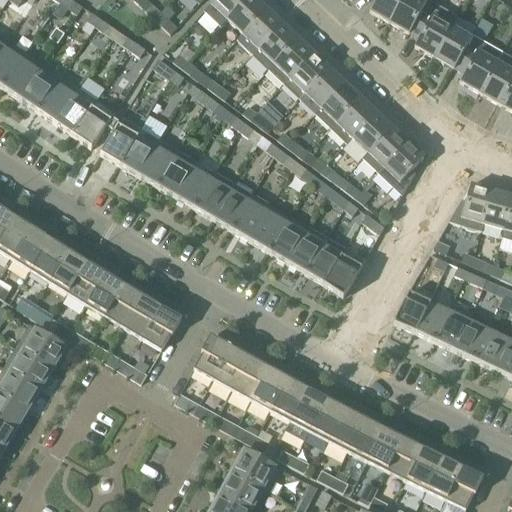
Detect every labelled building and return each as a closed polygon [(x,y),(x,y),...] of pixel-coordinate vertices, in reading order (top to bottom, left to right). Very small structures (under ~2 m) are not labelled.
[(10,0),(8,4),(6,7),(20,16),(27,5),(19,0),(10,0)] [(52,0),(49,6),(55,10),(62,0),(52,0)] [(65,0),(63,0),(58,7),(67,13),(73,5),(65,0)] [(219,30),(226,23),(247,0),(216,0),(203,15),(219,30)] [(247,0),(226,23),(241,38),(265,13),(251,0),(247,0)] [(377,0),(368,15),(388,26),(403,0),(377,0)] [(403,0),(388,26),(407,37),(421,13),(421,14),(426,6),(425,6),(414,0),(403,0)] [(426,6),(421,14),(421,13),(407,37),(408,38),(408,37),(418,42),(413,50),(433,62),(451,30),(457,20),(427,3),(425,6),(426,6)] [(145,16),(153,23),(159,16),(152,9),(145,16)] [(236,44),(252,59),(281,27),(265,13),(241,38),(236,44)] [(159,16),(153,23),(169,39),(176,32),(159,16)] [(85,25),(94,31),(99,23),(91,17),(85,25)] [(99,23),(94,31),(103,37),(108,29),(99,23)] [(482,43),(490,29),(481,23),(476,31),(473,37),(482,43)] [(252,59),(267,73),(297,42),(281,27),(252,59)] [(433,62),(452,72),(465,48),(466,49),(470,42),(451,30),(433,62)] [(62,38),(55,34),(49,43),(56,47),(62,38)] [(465,48),(452,72),(453,73),(453,72),(463,77),(458,86),(478,97),(496,66),(502,55),(472,39),(470,42),(466,49),(465,48)] [(121,49),(130,55),(135,48),(126,42),(121,49)] [(267,73),(283,88),(312,57),(297,42),(267,73)] [(0,53),(0,91),(0,92),(24,56),(6,44),(0,53)] [(135,48),(130,55),(139,62),(144,54),(135,48)] [(0,92),(18,104),(42,69),(24,56),(0,92)] [(283,88),(299,103),(328,72),(312,57),(283,88)] [(172,66),(180,73),(186,65),(177,59),(172,66)] [(153,71),(169,83),(174,76),(158,64),(153,71)] [(186,65),(180,73),(189,79),(194,72),(186,65)] [(478,97),(497,108),(511,80),(511,75),(496,66),(478,97)] [(18,104),(36,116),(60,81),(42,69),(18,104)] [(299,103),(314,118),(344,87),(328,72),(299,103)] [(174,76),(169,83),(177,90),(183,82),(174,76)] [(511,80),(497,108),(511,116),(511,80)] [(36,116),(54,128),(78,93),(60,81),(36,116)] [(206,93),(215,99),(221,91),(212,85),(206,93)] [(314,118),(330,133),(359,102),(344,87),(314,118)] [(221,91),(215,99),(224,105),(229,98),(221,91)] [(54,128),(71,141),(96,105),(78,93),(54,128)] [(195,103),(204,109),(209,102),(201,96),(195,103)] [(209,102),(204,109),(212,116),(218,108),(209,102)] [(346,148),(351,142),(375,117),(359,102),(330,133),(346,148)] [(96,105),(71,141),(72,141),(89,155),(90,153),(114,118),(96,105)] [(218,126),(221,122),(227,115),(222,111),(216,119),(214,122),(218,126)] [(241,119),(250,125),(255,117),(247,111),(241,119)] [(255,117),(250,125),(267,138),(273,130),(255,117)] [(351,142),(367,157),(391,131),(375,117),(351,142)] [(98,161),(118,170),(140,133),(121,122),(98,161)] [(230,129),(238,136),(244,128),(235,122),(230,129)] [(244,128),(238,136),(247,142),(253,134),(244,128)] [(391,131),(367,157),(361,162),(376,177),(382,171),(406,145),(391,131)] [(118,170),(137,181),(158,144),(140,133),(118,170)] [(276,145),(284,151),(290,144),(281,137),(276,145)] [(137,181),(155,192),(177,155),(158,144),(137,181)] [(290,144),(284,151),(293,158),(299,150),(290,144)] [(406,145),(382,171),(376,177),(401,200),(414,177),(413,176),(410,174),(423,162),(406,145)] [(264,155),(273,162),(279,154),(270,148),(264,155)] [(279,154),(273,162),(282,168),(287,160),(279,154)] [(155,192),(174,203),(192,173),(196,166),(177,155),(155,192)] [(311,171),(319,177),(325,169),(316,163),(311,171)] [(325,169),(319,177),(328,183),(333,176),(325,169)] [(174,203),(193,214),(210,183),(192,173),(174,203)] [(299,181),(308,188),(314,180),(305,174),(299,181)] [(193,214),(211,224),(233,187),(214,177),(210,183),(193,214)] [(314,180),(308,188),(317,194),(322,187),(314,180)] [(211,224),(230,235),(252,198),(233,187),(211,224)] [(480,236),(483,228),(482,228),(491,195),(469,188),(464,205),(461,205),(462,204),(461,203),(448,226),(480,236)] [(346,197),(354,203),(360,196),(351,189),(346,197)] [(483,228),(502,234),(511,201),(491,195),(482,228),(483,228)] [(360,196),(354,203),(363,210),(368,202),(360,196)] [(230,235),(249,246),(271,209),(252,198),(230,235)] [(334,207),(343,214),(348,206),(340,200),(334,207)] [(500,241),(511,244),(511,200),(511,201),(502,234),(500,241)] [(348,206),(343,214),(351,220),(357,213),(348,206)] [(249,246),(267,257),(289,220),(271,209),(249,246)] [(0,240),(14,218),(2,211),(1,214),(0,213),(0,240)] [(0,240),(0,257),(11,264),(31,233),(24,229),(26,226),(14,218),(0,240)] [(360,227),(369,233),(374,226),(366,219),(360,227)] [(267,257),(286,268),(308,230),(289,220),(267,257)] [(286,268),(305,279),(327,241),(308,230),(286,268)] [(11,264),(29,276),(51,241),(39,234),(37,237),(31,233),(11,264)] [(29,276),(48,287),(67,256),(61,252),(63,249),(51,241),(29,276)] [(305,279),(323,290),(345,252),(327,241),(305,279)] [(345,252),(323,290),(341,303),(365,264),(345,252)] [(48,287),(66,299),(87,264),(75,257),(74,260),(67,256),(48,287)] [(460,266),(470,270),(473,262),(464,257),(460,266)] [(433,271),(442,275),(446,267),(437,262),(433,271)] [(473,262),(470,270),(479,274),(483,266),(473,262)] [(66,299),(85,310),(104,279),(97,275),(99,272),(87,264),(66,299)] [(453,280),(462,284),(466,275),(456,271),(453,280)] [(499,283),(508,287),(511,278),(502,274),(499,283)] [(466,275),(462,284),(472,288),(476,280),(466,275)] [(85,310),(103,321),(124,287),(112,280),(110,283),(104,279),(85,310)] [(103,321),(122,333),(141,301),(134,297),(136,294),(124,287),(103,321)] [(492,297),(502,301),(506,293),(496,288),(492,297)] [(0,289),(0,303),(3,305),(9,295),(0,289)] [(511,295),(506,293),(502,301),(511,306),(511,304),(511,295)] [(392,330),(413,337),(428,306),(407,296),(392,330)] [(122,333),(141,344),(161,309),(149,302),(147,305),(141,301),(122,333)] [(14,312),(27,320),(33,311),(20,303),(14,312)] [(413,337),(433,346),(447,315),(428,306),(413,337)] [(433,346),(452,356),(470,317),(451,308),(447,315),(433,346)] [(161,309),(141,344),(160,355),(179,323),(172,319),(173,316),(161,309)] [(33,311),(27,320),(40,328),(46,319),(33,311)] [(452,356),(472,365),(490,327),(470,317),(452,356)] [(52,336),(65,343),(70,334),(57,326),(52,336)] [(472,365),(491,374),(509,336),(490,327),(472,365)] [(29,330),(15,353),(49,374),(50,373),(54,365),(58,367),(66,352),(29,330)] [(65,343),(83,354),(89,345),(70,334),(65,343)] [(491,374),(511,384),(511,380),(511,337),(509,336),(491,374)] [(193,373),(212,384),(232,349),(219,342),(218,345),(210,341),(193,373)] [(83,354),(102,366),(108,356),(89,345),(83,354)] [(212,384),(231,395),(249,363),(242,359),(244,356),(232,349),(212,384)] [(15,353),(2,373),(37,394),(42,386),(45,388),(53,375),(50,373),(49,374),(15,353)] [(102,366),(121,377),(127,367),(108,356),(102,366)] [(231,395),(250,406),(269,370),(257,364),(255,366),(249,363),(231,395)] [(127,367),(121,377),(140,389),(146,379),(127,367)] [(250,406),(269,416),(287,383),(280,380),(282,377),(269,370),(250,406)] [(0,377),(0,400),(24,415),(25,414),(30,406),(33,408),(40,396),(37,394),(2,373),(0,377)] [(269,416),(288,426),(307,391),(295,384),(293,387),(287,383),(269,416)] [(303,446),(308,437),(325,404),(318,400),(320,397),(307,391),(288,426),(284,436),(303,446)] [(173,408),(193,418),(198,409),(179,398),(173,408)] [(0,426),(13,434),(18,426),(21,428),(28,416),(25,414),(24,415),(0,400),(0,426)] [(308,437),(327,447),(346,411),(333,404),(332,407),(325,404),(308,437)] [(193,418),(212,429),(218,419),(198,409),(193,418)] [(327,447),(346,457),(363,424),(357,420),(358,417),(346,411),(327,447)] [(212,429),(231,440),(237,430),(218,419),(212,429)] [(346,457),(366,467),(384,431),(371,424),(370,427),(363,424),(346,457)] [(0,426),(0,453),(1,454),(1,453),(6,445),(9,447),(16,436),(13,434),(0,426)] [(231,440),(251,450),(256,440),(237,430),(231,440)] [(366,467),(385,476),(402,443),(395,440),(396,437),(384,431),(366,467)] [(256,440),(251,450),(264,457),(269,447),(256,440)] [(385,476),(405,486),(423,450),(410,444),(408,447),(402,443),(385,476)] [(405,486),(424,496),(440,463),(434,459),(435,456),(423,450),(405,486)] [(236,470),(231,478),(267,498),(280,474),(241,453),(233,468),(236,470)] [(276,464),(290,471),(295,461),(281,454),(276,464)] [(295,461),(290,471),(303,478),(308,468),(295,461)] [(424,496),(444,505),(461,469),(449,463),(447,466),(440,463),(424,496)] [(461,469),(444,505),(458,511),(465,511),(480,482),(473,478),(474,475),(461,469)] [(315,484),(328,491),(334,481),(320,474),(315,484)] [(224,491),(220,499),(242,511),(258,511),(267,498),(231,478),(228,476),(221,489),(224,491)] [(334,481),(328,491),(342,498),(347,488),(334,481)] [(301,502),(309,506),(316,492),(308,488),(301,502)] [(321,495),(314,509),(320,511),(323,511),(330,499),(321,495)] [(213,511),(212,511),(242,511),(220,499),(217,497),(210,510),(213,511)] [(373,501),(368,511),(369,511),(383,511),(386,508),(373,501)]
